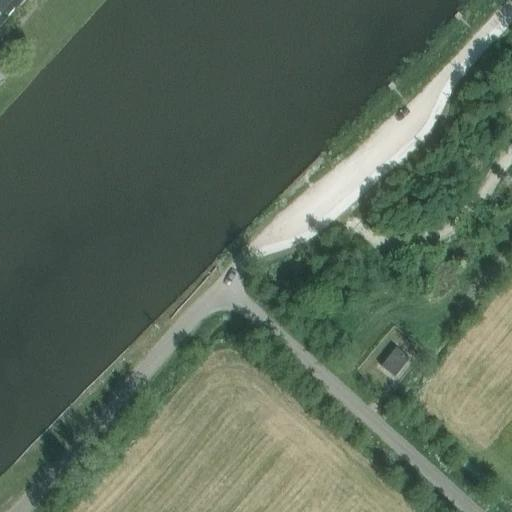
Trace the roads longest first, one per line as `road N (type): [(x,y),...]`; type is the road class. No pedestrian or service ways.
road 1 (track): [(505,0),(357,159),(232,264),(221,284)]
road 2 (unclassified): [(473,511),(221,284)]
road 3 (unclassified): [(14,511),(221,284)]
